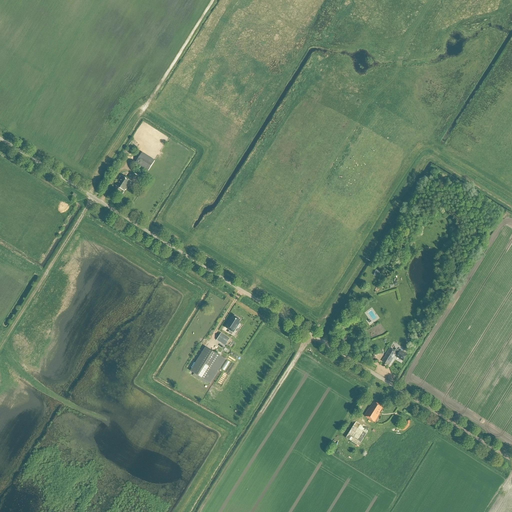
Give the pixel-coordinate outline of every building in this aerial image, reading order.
[(148,171),(155,161),(142,153),(136,163),(148,171)] [(132,182),(135,176),(131,174),(128,179),(122,176),(115,186),(117,187),(114,192),(122,196),(126,190),(126,191),(132,182)] [(373,321),(378,318),(373,309),(368,312),(373,321)] [(241,320),(234,315),(232,319),(231,318),(225,327),(230,330),(228,333),(232,335),(233,333),(239,324),(239,323),(241,320)] [(221,334),(217,340),(226,345),(230,339),(221,334)] [(345,343),(348,338),(343,334),(339,340),(345,343)] [(210,384),(225,360),(206,347),(190,371),(210,384)] [(394,351),(390,348),(382,362),(389,366),(389,365),(391,362),(395,355),(397,356),(396,357),(403,361),(407,354),(400,350),(400,351),(396,349),(394,351)] [(370,408),(365,416),(375,422),(380,414),(379,414),(383,407),(374,402),(370,408)] [(360,447),(369,431),(356,422),(346,438),(360,447)]
